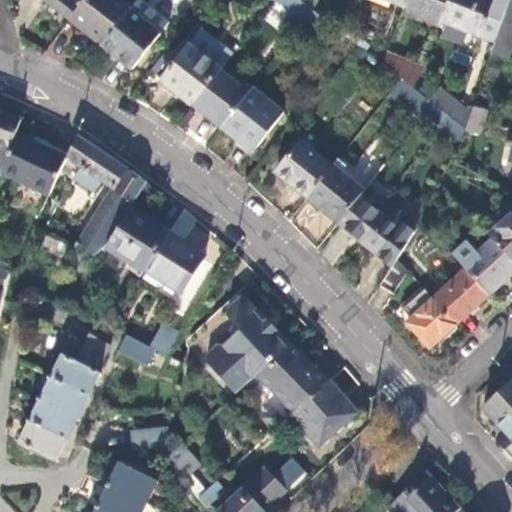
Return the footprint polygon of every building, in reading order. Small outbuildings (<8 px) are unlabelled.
[(45,0),(70,20),(85,0),(45,0)] [(131,7),(121,0),(85,0),(70,20),(101,44),(131,7)] [(136,0),(131,7),(101,44),(133,69),(161,34),(170,22),(142,0),(136,0)] [(303,1),(301,0),(277,0),(277,1),(296,15),(304,23),(314,11),(303,1)] [(449,0),(407,0),(404,7),(441,21),(449,0)] [(449,0),(441,21),(478,36),(495,42),(500,28),(509,0),(449,0)] [(511,0),(509,0),(500,28),(495,42),(491,55),(510,59),(511,52),(511,0)] [(317,32),(326,20),(314,11),(304,23),(317,32)] [(161,83),(193,106),(221,71),(188,46),(161,83)] [(221,71),(193,106),(222,127),(249,92),(246,89),(243,93),(235,87),(240,82),(232,76),(230,77),(221,71)] [(430,103),(402,80),(395,88),(426,113),(433,105),(430,103)] [(249,92),(222,127),(254,153),(285,115),(252,88),(249,92)] [(441,89),(430,103),(433,105),(465,131),(471,113),(441,89)] [(465,131),(433,105),(426,113),(425,116),(459,143),(465,131)] [(487,110),(473,107),(471,113),(465,131),(480,134),(487,110)] [(22,120),(0,111),(0,176),(1,173),(17,134),(22,120)] [(17,134),(1,173),(50,197),(66,161),(67,158),(17,134)] [(111,159),(78,137),(67,158),(66,161),(113,191),(75,251),(94,260),(109,245),(113,239),(110,237),(132,203),(135,204),(148,184),(111,159)] [(277,173),(307,198),(332,166),(303,142),(277,173)] [(332,166),(307,198),(338,223),(359,198),(364,191),(341,172),(345,166),(337,160),(332,166)] [(359,198),(338,223),(377,256),(392,269),(395,265),(397,261),(419,225),(393,208),(384,219),(359,198)] [(132,209),(113,239),(109,245),(106,249),(144,273),(145,271),(169,233),(132,209)] [(511,213),(489,235),(493,240),(511,260),(511,213)] [(207,257),(169,233),(145,271),(183,295),(207,257)] [(41,250),(65,261),(70,250),(46,239),(41,250)] [(452,255),(463,267),(466,271),(489,295),(511,273),(511,260),(493,240),(477,254),(466,242),(452,255)] [(407,271),(397,261),(395,265),(392,269),(380,286),(393,295),(407,271)] [(456,325),(489,295),(466,271),(434,300),(456,325)] [(456,325),(434,300),(423,289),(402,307),(413,319),(408,324),(430,348),(456,325)] [(205,361),(236,395),(249,383),(290,346),(277,332),(271,332),(265,325),(266,319),(245,297),(238,297),(226,308),(225,315),(232,322),(230,324),(229,327),(229,329),(229,332),(230,334),(231,337),(223,344),(216,344),(205,354),(205,361)] [(169,357),(181,334),(164,325),(152,348),(169,357)] [(90,335),(82,348),(104,360),(111,347),(90,335)] [(147,345),(126,335),(120,347),(141,358),(147,345)] [(330,380),(294,343),(290,346),(249,383),(253,388),(264,378),(293,414),(330,380)] [(104,360),(82,348),(75,360),(97,372),(104,360)] [(62,358),(53,378),(89,395),(99,376),(101,376),(102,375),(97,373),(61,356),(60,358),(62,358)] [(89,395),(53,378),(41,401),(78,418),(89,395)] [(330,380),(293,414),(321,448),(358,414),(330,380)] [(511,382),(484,408),(511,438),(511,382)] [(78,418),(41,401),(31,423),(68,440),(78,418)] [(273,409),(261,420),(272,433),(284,422),(273,409)] [(18,443),(56,462),(58,462),(59,461),(57,460),(68,440),(31,423),(21,442),(19,442),(18,443)] [(134,432),(136,451),(167,448),(170,428),(134,432)] [(202,467),(181,444),(166,458),(167,462),(185,481),(202,467)] [(425,471),(436,461),(427,451),(422,446),(379,486),(393,502),(425,471)] [(133,471),(155,481),(162,467),(140,455),(133,471)] [(120,466),(110,487),(147,506),(157,486),(158,486),(159,483),(155,481),(133,471),(119,464),(119,466),(120,466)] [(267,468),(219,511),(263,511),(288,490),(267,468)] [(456,511),(460,509),(425,471),(393,502),(389,506),(394,511),(456,511)] [(227,488),(219,480),(201,496),(208,504),(227,488)] [(143,511),(147,506),(110,487),(99,508),(106,511),(143,511)]
